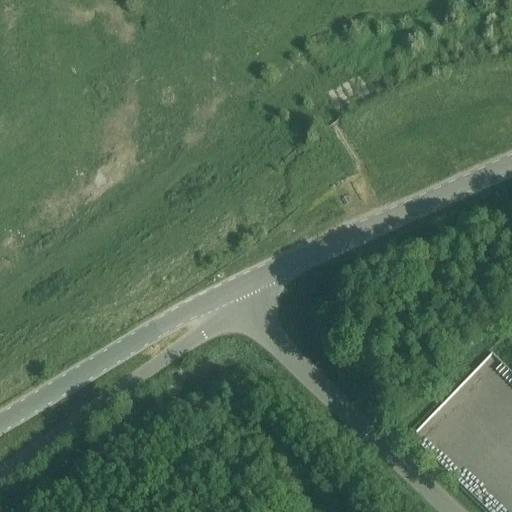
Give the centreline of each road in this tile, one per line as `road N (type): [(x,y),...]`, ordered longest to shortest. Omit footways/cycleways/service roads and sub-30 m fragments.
road 1 (tertiary): [(232,291),(511,162)]
road 2 (unclassified): [(0,472),(200,332),(210,300)]
road 3 (tertiary): [(210,300),(0,423)]
road 4 (unclassified): [(366,433),(232,291)]
